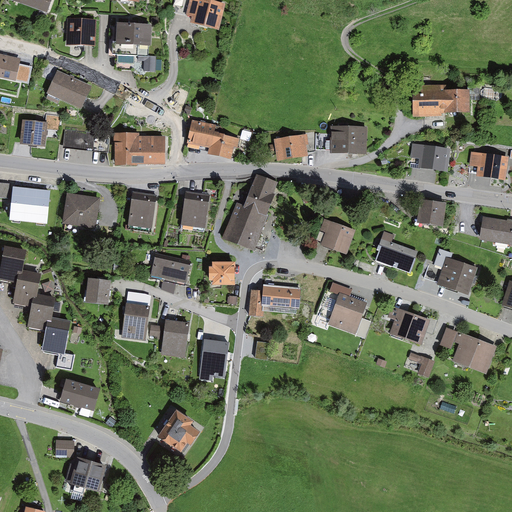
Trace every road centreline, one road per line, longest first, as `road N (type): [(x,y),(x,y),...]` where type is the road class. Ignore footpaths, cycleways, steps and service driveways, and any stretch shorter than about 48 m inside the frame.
road 1 (residential): [(511,331),(310,267),(271,264),(250,273),(241,327),(125,281)]
road 2 (residential): [(173,172),(278,168),(511,199)]
road 3 (residential): [(173,172),(178,131),(170,115),(56,59),(0,44)]
road 4 (residential): [(158,502),(117,447),(0,407)]
road 5 (residential): [(0,161),(173,172)]
road 6 (track): [(417,0),(356,22),(344,36),(355,56),(397,85)]
